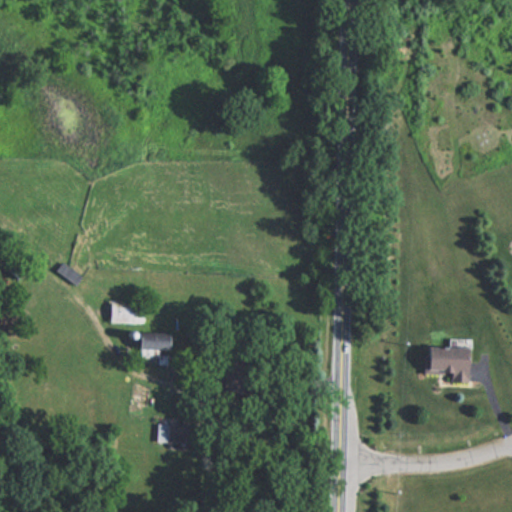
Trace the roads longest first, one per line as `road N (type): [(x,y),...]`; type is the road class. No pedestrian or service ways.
road 1 (tertiary): [(335,511),(347,0)]
road 2 (residential): [(337,467),(466,459),(511,440)]
